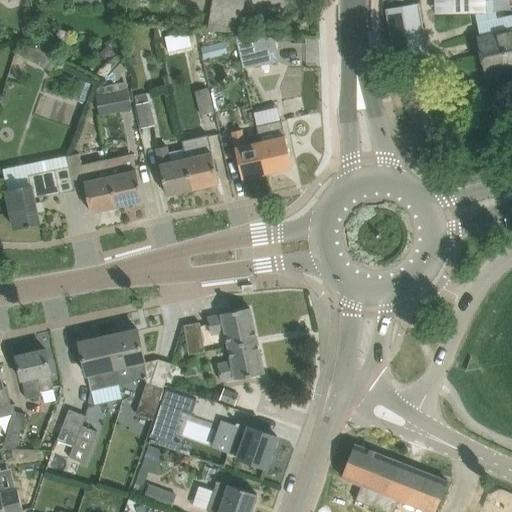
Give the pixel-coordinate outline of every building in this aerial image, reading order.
[(245,0),(213,0),(208,29),(241,31),(241,28),(245,0)] [(436,0),(436,13),(475,12),(486,12),(486,2),(486,0),(436,0)] [(410,43),(412,52),(428,49),(418,2),(387,9),(395,46),(410,43)] [(511,66),(511,31),(480,39),(488,72),(511,66)] [(169,51),(177,49),(173,35),(165,36),(169,51)] [(25,42),(57,61),(62,52),(40,40),(37,46),(26,40),(25,42)] [(225,40),(210,44),(202,46),(206,59),(228,53),(225,40)] [(52,71),(57,61),(25,42),(21,41),(15,51),(52,71)] [(277,49),(246,55),(248,68),(279,62),(277,49)] [(119,79),(128,70),(120,63),(111,72),(119,79)] [(101,115),(132,109),(127,81),(95,88),(101,115)] [(142,127),(156,125),(151,100),(149,101),(147,93),(143,94),(141,85),(131,87),(133,96),(135,96),(142,127)] [(195,90),(201,114),(215,111),(209,87),(195,90)] [(261,140),(268,172),(293,167),(282,120),(280,121),(276,106),(254,111),(261,140)] [(268,172),(261,140),(247,143),(243,128),(232,131),(243,178),(268,172)] [(220,183),(215,163),(209,135),(198,138),(201,153),(187,157),(194,189),(220,183)] [(194,189),(187,157),(184,148),(170,152),(169,144),(157,147),(167,194),(194,189)] [(80,152),(74,153),(69,167),(72,180),(73,179),(84,177),(92,212),(118,206),(107,159),(107,158),(82,163),(80,152)] [(69,167),(74,153),(4,168),(8,188),(7,189),(15,228),(27,225),(27,226),(32,226),(31,224),(40,223),(35,197),(75,188),(73,179),(72,180),(69,167)] [(144,200),(133,153),(107,159),(118,206),(144,200)] [(226,331),(228,341),(229,346),(257,339),(250,307),(222,313),(223,314),(208,317),(212,334),(226,331)] [(205,351),(204,342),(201,322),(185,325),(189,353),(205,351)] [(146,362),(143,348),(138,329),(109,335),(120,383),(146,378),(147,383),(137,412),(154,418),(159,403),(160,403),(165,388),(164,388),(151,384),(159,358),(158,358),(158,359),(146,362)] [(120,383),(109,335),(80,342),(88,376),(89,375),(92,389),(120,383)] [(257,339),(229,346),(232,361),(218,364),(222,381),(236,378),(264,372),(257,339)] [(17,356),(26,398),(43,394),(42,390),(54,388),(51,374),(52,374),(47,349),(17,356)] [(0,406),(12,404),(7,385),(5,386),(0,364),(0,406)] [(232,387),(223,388),(219,402),(234,407),(237,397),(230,395),(232,387)] [(165,388),(160,403),(162,404),(150,440),(169,446),(171,439),(174,440),(183,411),(192,414),(197,399),(165,388)] [(70,409),(58,439),(74,445),(70,456),(85,462),(88,454),(104,460),(111,440),(96,435),(98,431),(83,425),(87,415),(70,409)] [(26,414),(15,410),(14,413),(4,447),(16,448),(26,414)] [(278,435),(238,422),(228,452),(239,456),(238,458),(266,468),(278,435)] [(159,473),(166,450),(147,444),(135,483),(144,485),(149,470),(159,473)] [(436,511),(448,480),(372,450),(356,444),(343,477),(362,485),(357,500),(389,511),(392,511),(397,500),(428,511),(436,511)] [(251,511),(258,493),(219,480),(207,510),(213,511),(251,511)] [(177,494),(149,483),(143,498),(171,509),(177,494)] [(0,511),(23,511),(18,487),(0,491),(0,511)]
